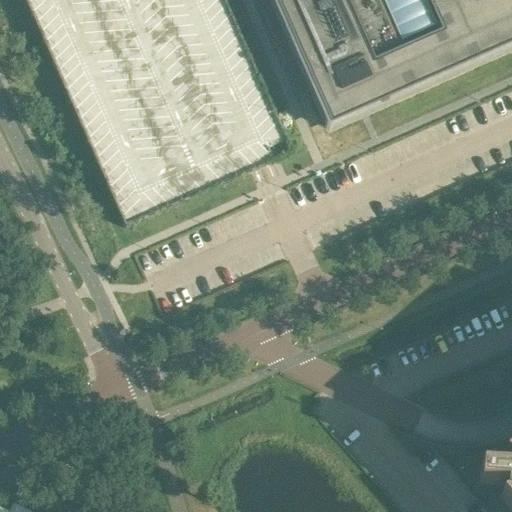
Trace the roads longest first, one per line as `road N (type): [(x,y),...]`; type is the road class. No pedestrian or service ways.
road 1 (unclassified): [(511,218),(116,392)]
road 2 (unclassified): [(116,392),(0,153)]
road 3 (unclassified): [(116,392),(0,443)]
